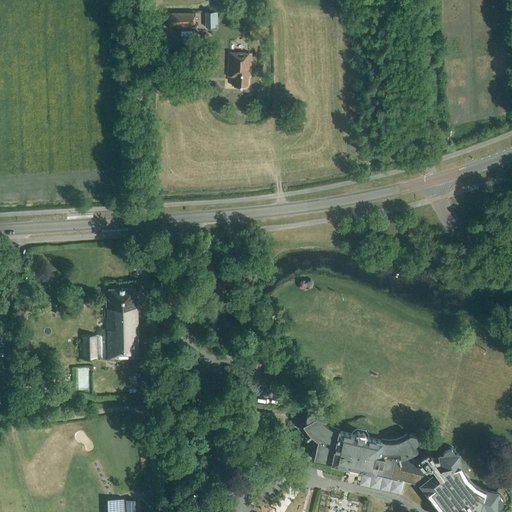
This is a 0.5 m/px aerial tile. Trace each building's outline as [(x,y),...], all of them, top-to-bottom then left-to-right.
[(205,13),(205,28),(214,28),(214,25),(216,25),(216,13),(205,13)] [(167,28),(195,27),(195,14),(166,14),(167,28)] [(170,56),(185,55),(186,55),(187,54),(188,53),(189,52),(190,50),(191,49),(192,47),(192,44),(170,45),(170,56)] [(250,77),(251,53),(228,53),(227,77),(234,77),(234,87),(247,88),(248,77),(250,77)] [(105,335),(96,335),(97,359),(105,359),(140,358),(138,301),(135,301),(135,289),(108,289),(108,299),(104,299),(104,300),(106,300),(106,308),(104,308),(105,335)] [(96,335),(81,336),(82,360),(97,359),(96,335)] [(258,365),(264,354),(250,347),(246,357),(240,354),(237,359),(256,369),(256,368),(259,369),(261,366),(258,365)] [(353,434),(338,431),(338,430),(332,428),(326,425),(322,420),(318,415),(315,409),(311,411),(309,414),(307,417),(307,421),(301,424),(305,430),(310,436),(316,441),(312,459),(347,467),(345,473),(346,473),(347,474),(348,474),(348,475),(348,479),(348,480),(348,481),(349,481),(350,482),(351,481),(352,481),(353,480),(354,476),(354,475),(355,475),(356,475),(357,475),(358,470),(375,473),(390,476),(419,483),(439,509),(437,511),(436,511),(502,511),(500,508),(503,506),(504,502),(503,498),(500,495),(497,494),(497,492),(489,491),(482,489),(476,485),(470,480),(465,474),(461,468),(459,461),(458,454),(456,454),(456,453),(454,450),(451,447),(448,447),(444,448),(441,451),(440,455),(441,457),(432,458),(430,455),(429,455),(427,453),(424,455),(423,454),(422,455),(414,445),(416,443),(416,440),(415,438),(413,436),(410,436),(408,437),(406,435),(401,438),(394,440),(388,440),(381,439),(381,440),(366,437),(366,436),(364,433),(357,431),(354,433),(353,434)] [(272,425),(274,414),(255,411),(253,422),(272,425)] [(133,511),(133,500),(110,501),(110,511),(113,511),(126,511),(133,511)]
